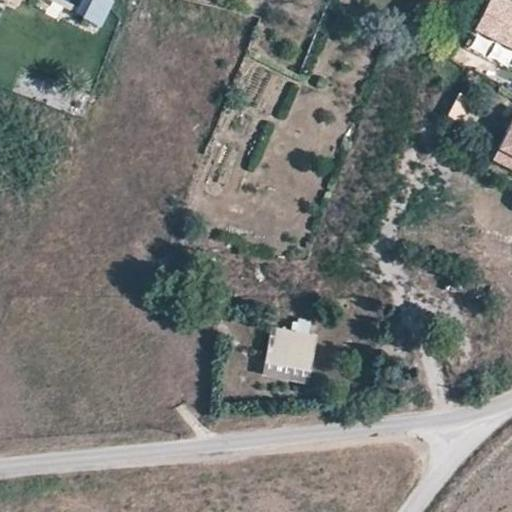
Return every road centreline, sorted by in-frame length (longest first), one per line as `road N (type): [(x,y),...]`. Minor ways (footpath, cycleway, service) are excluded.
road 1 (unclassified): [(0,466),(494,413)]
road 2 (unclassified): [(414,511),(494,413)]
